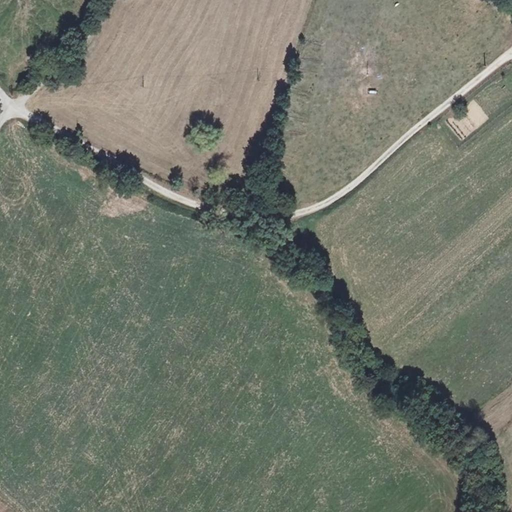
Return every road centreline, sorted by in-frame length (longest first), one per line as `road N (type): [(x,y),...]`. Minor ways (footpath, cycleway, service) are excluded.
road 1 (unclassified): [(9,107),(187,200),(286,218),(355,181),(511,49)]
road 2 (track): [(109,0),(9,107)]
